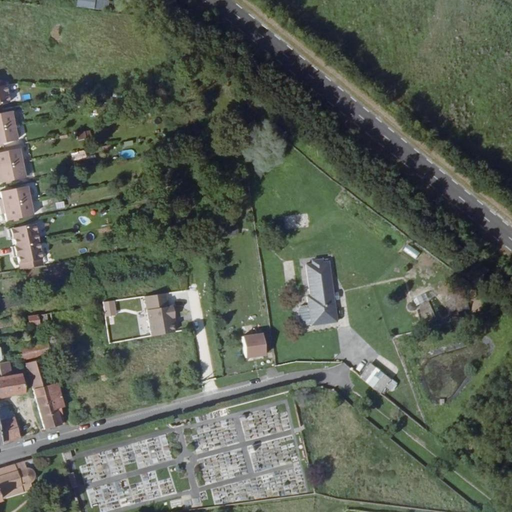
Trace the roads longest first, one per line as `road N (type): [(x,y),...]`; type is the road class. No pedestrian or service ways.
road 1 (primary): [(511,235),(220,0)]
road 2 (residential): [(0,456),(284,378)]
road 3 (track): [(500,511),(335,376),(284,378)]
